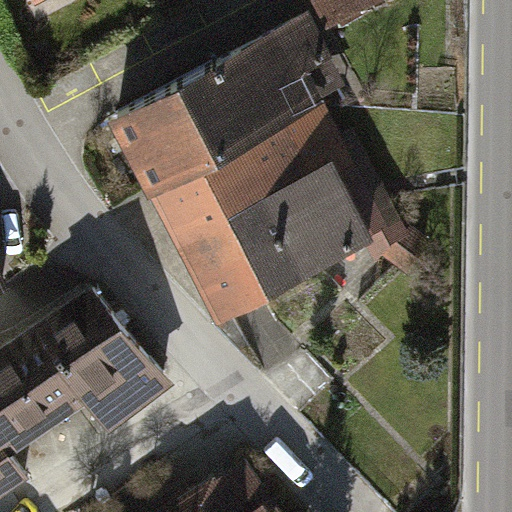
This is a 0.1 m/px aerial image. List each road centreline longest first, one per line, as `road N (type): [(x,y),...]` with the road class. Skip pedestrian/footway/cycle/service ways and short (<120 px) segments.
road 1 (secondary): [(502,511),(509,0)]
road 2 (residential): [(106,252),(346,511)]
road 3 (residential): [(0,93),(58,192),(106,252)]
road 4 (residential): [(0,316),(106,252)]
